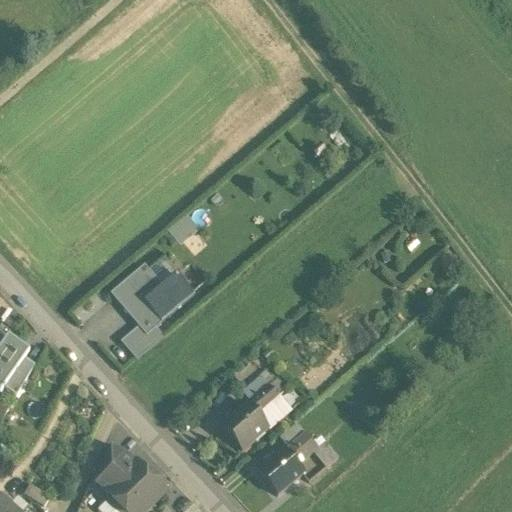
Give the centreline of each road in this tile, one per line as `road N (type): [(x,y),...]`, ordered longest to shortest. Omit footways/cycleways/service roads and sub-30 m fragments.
road 1 (track): [(268,0),(511,314)]
road 2 (residential): [(224,511),(0,263)]
